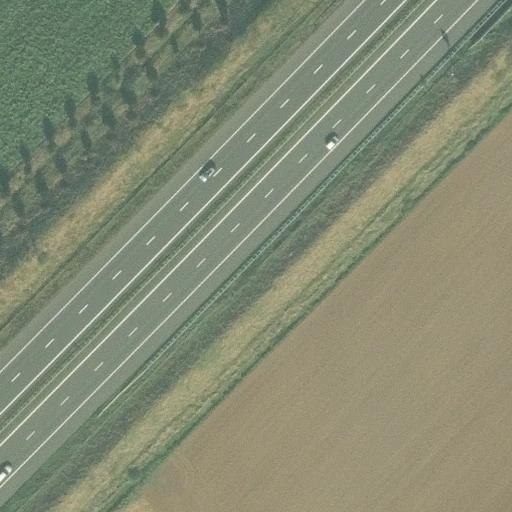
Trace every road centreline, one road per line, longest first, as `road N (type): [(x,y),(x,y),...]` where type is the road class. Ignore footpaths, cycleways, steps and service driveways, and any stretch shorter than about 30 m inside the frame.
road 1 (motorway): [(0,463),(455,0)]
road 2 (motorway): [(378,0),(0,388)]
